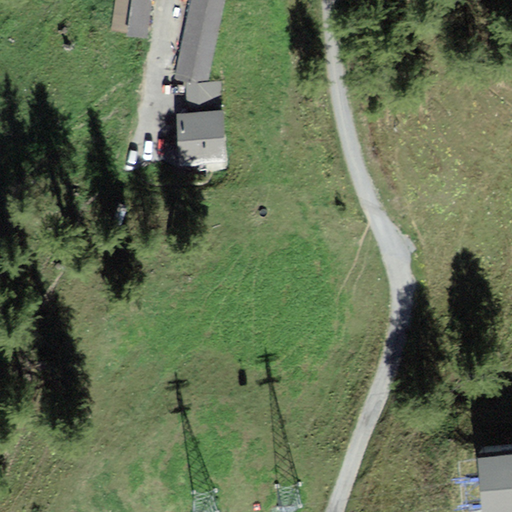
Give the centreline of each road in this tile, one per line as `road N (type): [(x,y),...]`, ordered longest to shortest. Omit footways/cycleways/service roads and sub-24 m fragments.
road 1 (unclassified): [(335,511),(409,298),(341,133),(333,0)]
road 2 (unclassified): [(159,148),(161,34),(171,0)]
